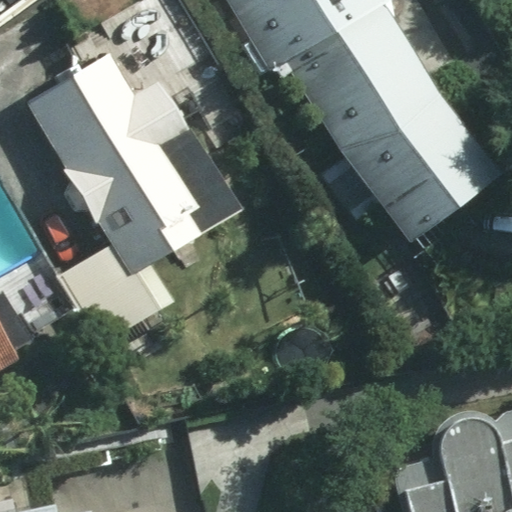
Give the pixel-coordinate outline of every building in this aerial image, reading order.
[(215,0),(262,81),(293,63),(347,159),(312,179),(338,225),(377,203),(399,242),(493,189),(390,8),(403,0),(215,0)] [(101,46),(16,99),(105,242),(59,270),(105,343),(161,308),(141,277),(210,234),(197,214),(233,192),(165,83),(136,101),(101,46)] [(0,370),(21,358),(0,323),(0,370)] [(511,511),(511,404),(442,425),(432,457),(439,482),(397,494),(402,511),(511,511)] [(0,511),(85,511),(85,510),(75,511),(51,511),(48,498),(0,507),(0,511)]
